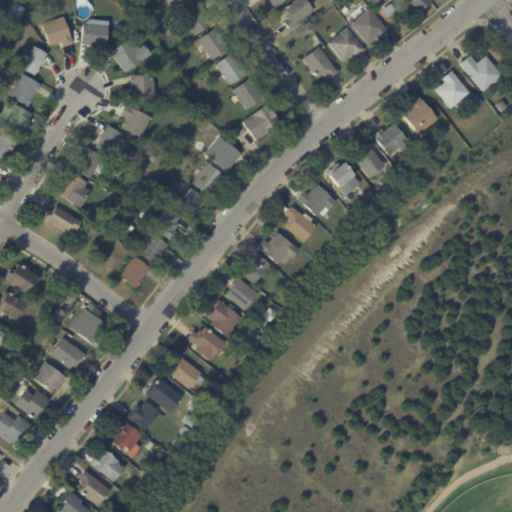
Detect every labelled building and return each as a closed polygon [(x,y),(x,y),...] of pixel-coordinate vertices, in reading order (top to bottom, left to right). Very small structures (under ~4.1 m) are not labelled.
[(190,0),(175,13),(164,0),(190,0)] [(285,0),(274,9),(266,0),(285,0)] [(297,26),(291,31),(284,23),(287,21),(285,18),(287,16),(283,10),(295,0),(305,0),(314,11),(306,18),(309,21),(301,27),(299,24),(297,26)] [(432,0),(414,16),(401,0),(432,0)] [(198,5),(212,25),(195,38),(180,17),(198,5)] [(387,34),(381,39),(380,37),(369,47),(350,25),(370,8),(390,31),(387,34)] [(66,26),(73,45),(63,48),(61,43),(50,47),(42,25),(63,17),(66,26)] [(105,22),(108,23),(105,50),(91,48),(92,46),(80,45),(82,25),(85,25),(85,20),(105,22)] [(363,51),(355,58),(352,55),(343,63),(327,44),(346,27),(365,50),(363,51)] [(304,32),(310,28),(314,34),(308,38),(304,32)] [(214,29),(228,49),(212,60),(198,40),(214,29)] [(115,60),(113,58),(114,57),(111,52),(129,38),(138,50),(143,45),(151,55),(125,74),(115,60)] [(42,52),(47,55),(40,67),(39,67),(34,77),(20,68),(32,46),(42,52)] [(324,56),(337,73),(321,85),(302,59),(318,47),(324,56)] [(234,59),(238,65),(239,64),(244,71),(243,72),(245,75),(229,86),(214,65),(230,54),(234,59)] [(477,63),(485,56),(502,76),(483,92),(459,64),(469,56),(476,64),(477,63)] [(4,74),(0,71),(0,69),(2,65),(8,68),(4,74)] [(459,102),(450,109),(435,91),(444,83),(441,80),(451,71),(469,93),(459,102)] [(184,76),(188,73),(192,78),(187,81),(184,76)] [(42,86),(37,94),(35,93),(27,107),(8,96),(22,74),(42,86)] [(153,82),(155,100),(133,103),(130,78),(152,75),(153,82)] [(253,83),(264,99),(247,111),(233,90),(250,78),(253,83)] [(427,128),(417,135),(401,114),(409,108),(407,105),(419,96),(437,121),(427,128)] [(267,105),(281,124),(256,142),(241,122),(266,104),(267,105)] [(32,115),(30,120),(38,125),(31,137),(25,133),(22,138),(3,127),(15,105),(32,115)] [(151,118),(141,140),(119,131),(129,108),(151,118)] [(410,144),(401,151),(398,148),(388,156),(376,140),(375,141),(371,136),(380,129),(383,132),(394,123),(410,144)] [(125,138),(113,159),(95,148),(107,126),(126,137),(125,138)] [(17,142),(4,163),(0,160),(0,138),(3,133),(17,141),(17,142)] [(190,141),(194,135),(202,141),(197,146),(190,141)] [(241,156),(236,162),(239,164),(229,175),(205,155),(220,137),(241,156)] [(358,149),(357,148),(366,141),(386,165),(370,178),(355,159),(361,154),(358,149)] [(103,166),(100,164),(90,180),(70,168),(83,147),(101,158),(103,155),(109,159),(105,167),(103,166)] [(153,154),(158,158),(154,163),(149,160),(153,154)] [(423,166),(417,158),(422,155),(428,162),(423,166)] [(411,161),(414,164),(412,166),(412,167),(403,175),(397,168),(407,160),(408,161),(410,160),(411,161)] [(222,176),(207,196),(191,183),(207,163),(223,175),(222,176)] [(352,179),(339,189),(329,177),(327,179),(325,176),(332,170),(334,173),(344,164),(347,168),(349,167),(351,169),(350,170),(355,177),(352,179)] [(111,174),(116,166),(123,171),(118,179),(111,174)] [(62,198),(56,194),(70,172),(87,184),(84,188),(91,192),(80,210),(62,198)] [(204,200),(190,218),(173,206),(180,198),(169,189),(176,180),(181,183),(182,182),(204,199),(204,200)] [(299,199),(305,192),(308,194),(318,184),(337,202),(324,216),(320,213),(317,217),(298,199),(299,199)] [(362,196),(371,190),(377,198),(368,204),(362,196)] [(62,205),(72,210),(68,216),(73,219),(68,227),(63,224),(59,232),(40,220),(44,214),(42,213),(48,204),(49,205),(52,199),(62,205)] [(132,204),(136,207),(132,213),(128,209),(132,204)] [(287,220),(289,217),(286,214),(292,206),(303,215),(305,213),(313,219),(311,221),(318,226),(305,243),(285,227),(289,222),(287,220)] [(187,225),(172,242),(156,228),(171,211),(187,225)] [(150,219),(155,223),(154,224),(156,225),(154,226),(153,225),(151,228),(146,223),(150,219)] [(166,246),(164,249),(165,251),(156,263),(155,262),(153,265),(137,253),(151,233),(167,245),(166,246)] [(291,257),(288,255),(280,265),(259,249),(265,241),(269,243),(277,233),(299,250),(293,259),(291,257)] [(259,254),(270,264),(254,284),(239,272),(253,256),(254,257),(257,253),(259,254)] [(150,270),(140,283),(146,288),(140,295),(118,278),(134,257),(150,270)] [(34,284),(27,294),(4,279),(12,267),(15,269),(19,263),(22,266),(23,264),(26,266),(25,268),(38,276),(34,284)] [(233,286),(233,285),(231,283),(236,276),(256,293),(243,310),(225,296),(233,286)] [(287,278),(293,284),(288,290),(281,284),(287,278)] [(5,314),(0,310),(0,300),(6,291),(27,304),(17,320),(5,314)] [(58,299),(54,304),(48,299),(52,294),(58,299)] [(210,323),(212,321),(206,317),(214,306),(212,305),(217,299),(240,317),(232,328),(235,330),(229,338),(210,323)] [(45,308),(50,301),(54,305),(50,311),(45,308)] [(90,302),(96,307),(92,311),(86,307),(90,302)] [(53,314),(59,306),(63,309),(58,317),(53,314)] [(269,308),(277,313),(270,322),(269,321),(265,326),(260,322),(264,317),(263,316),(269,308)] [(85,310),(107,327),(93,346),(70,328),(85,309),(85,310)] [(220,350),(211,362),(196,351),(191,348),(194,344),(188,339),(194,331),(197,333),(200,330),(202,332),(205,327),(210,330),(211,329),(213,331),(212,332),(226,342),(220,350)] [(252,327),(259,332),(255,338),(248,333),(252,327)] [(84,357),(72,372),(50,355),(62,338),(75,347),(76,346),(78,348),(78,349),(85,355),(84,357)] [(42,349),(47,342),(53,347),(48,354),(42,349)] [(174,365),(174,364),(170,361),(176,353),(202,373),(200,376),(205,380),(196,392),(191,387),(189,389),(170,374),(173,369),(171,368),(174,365)] [(58,372),(65,377),(52,393),(32,377),(45,361),(58,372)] [(178,400),(169,413),(144,393),(148,387),(151,389),(156,383),(155,382),(157,380),(159,378),(182,396),(178,400)] [(217,391),(216,393),(210,388),(215,381),(222,385),(217,391)] [(42,394),(49,400),(35,420),(14,405),(25,390),(33,396),(37,391),(42,394)] [(197,414),(189,408),(194,400),(203,407),(198,415),(197,414)] [(151,406),(158,412),(154,417),(156,418),(145,432),(126,418),(137,404),(141,408),(146,402),(151,406)] [(30,426),(14,447),(0,435),(0,418),(4,413),(14,420),(18,415),(30,426)] [(188,414),(198,422),(192,429),(183,421),(188,414)] [(128,455),(127,455),(130,451),(125,447),(122,450),(112,442),(116,438),(113,436),(121,427),(120,426),(125,420),(143,436),(136,444),(141,447),(132,458),(128,455)] [(184,426),(189,431),(184,437),(178,433),(184,426)] [(174,440),(180,444),(177,449),(171,444),(174,440)] [(114,483),(90,465),(96,456),(98,458),(100,456),(101,457),(105,450),(110,453),(110,452),(113,454),(112,455),(120,461),(118,463),(125,468),(114,483)] [(96,479),(110,490),(98,506),(78,491),(82,486),(80,485),(83,481),(79,478),(85,471),(96,479)] [(57,511),(62,505),(65,502),(62,500),(69,491),(81,500),(79,503),(88,510),(86,511),(57,511)]
